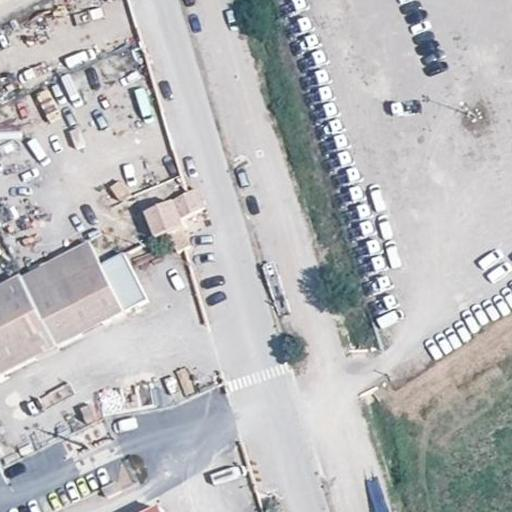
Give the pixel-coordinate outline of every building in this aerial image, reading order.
[(196,216),(207,209),(200,190),(189,195),(177,201),(178,203),(185,222),(196,216)] [(188,230),(185,222),(178,203),(148,215),(158,241),(171,236),(181,255),(191,247),(184,231),(188,230)] [(0,289),(0,379),(129,315),(104,266),(93,243),(0,289)] [(151,304),(126,255),(104,266),(129,315),(151,304)] [(137,363),(106,370),(109,381),(140,373),(137,363)] [(104,491),(109,500),(123,493),(118,484),(104,491)]
